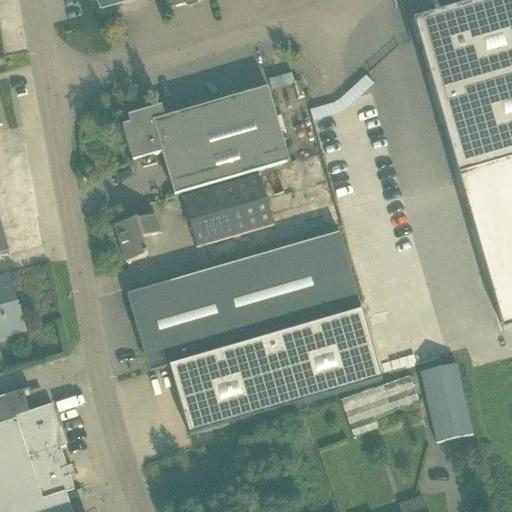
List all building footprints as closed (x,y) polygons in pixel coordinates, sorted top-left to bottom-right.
[(99,0),(102,11),(140,0),(164,0),(168,10),(185,6),(186,3),(196,1),(198,2),(204,0),(99,0)] [(511,0),(486,0),(413,21),(503,332),(511,329),(511,0)] [(162,154),(174,197),(289,164),(268,89),(165,119),(161,107),(127,117),(130,125),(122,127),(123,131),(122,131),(122,133),(124,132),(126,142),(125,142),(128,154),(130,153),(132,162),(162,154)] [(0,257),(9,255),(0,223),(0,126),(2,126),(0,120),(0,257)] [(182,199),(196,249),(273,227),(259,177),(182,199)] [(115,227),(126,264),(147,257),(142,239),(160,234),(155,217),(137,222),(137,221),(115,227)] [(146,291),(127,296),(146,362),(158,359),(161,370),(169,368),(189,438),(382,382),(361,313),(339,235),(146,291)] [(8,275),(0,277),(0,340),(25,333),(8,275)] [(419,374),(435,444),(473,435),(457,365),(419,374)] [(353,439),(368,434),(377,430),(373,418),(418,402),(410,378),(341,402),(353,439)] [(7,397),(0,398),(0,511),(58,511),(53,498),(68,493),(73,491),(60,449),(65,447),(52,405),(33,412),(13,418),(7,397)]
